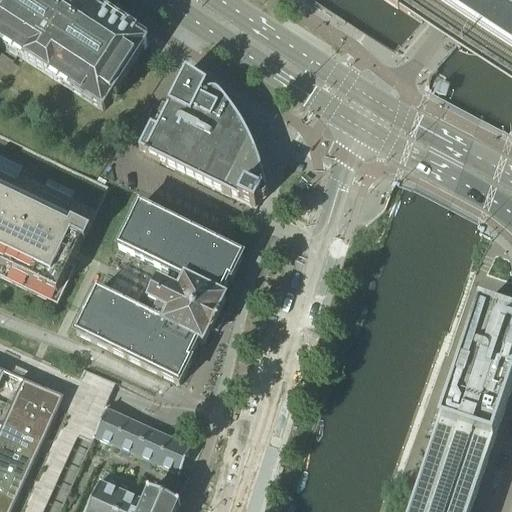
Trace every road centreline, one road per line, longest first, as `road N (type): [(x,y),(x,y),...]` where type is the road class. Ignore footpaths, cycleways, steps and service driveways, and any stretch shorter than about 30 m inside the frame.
road 1 (residential): [(235,511),(321,245)]
road 2 (secondary): [(158,0),(360,130)]
road 3 (secondary): [(376,103),(218,0)]
road 4 (secondary): [(360,130),(511,216)]
road 5 (secondary): [(511,178),(376,103)]
road 6 (unclassified): [(321,245),(360,130)]
